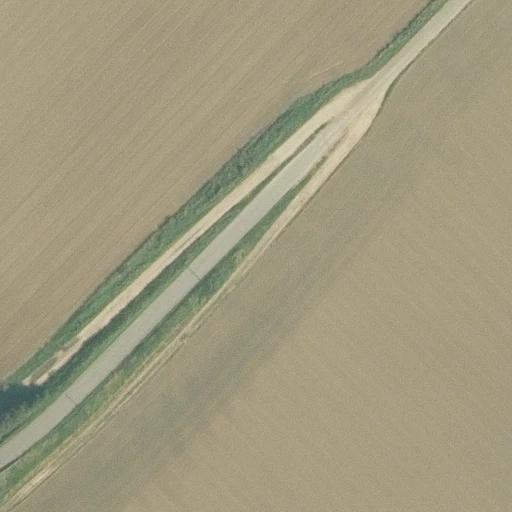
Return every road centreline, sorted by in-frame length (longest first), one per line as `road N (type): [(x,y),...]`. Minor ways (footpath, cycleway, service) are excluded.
road 1 (unclassified): [(459,0),(41,431),(0,460)]
road 2 (track): [(365,97),(346,98),(0,414)]
